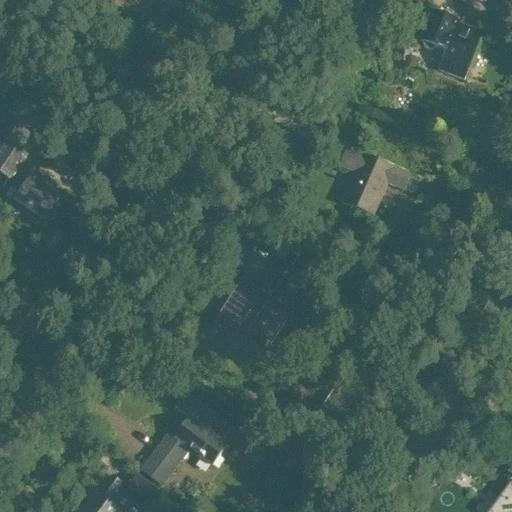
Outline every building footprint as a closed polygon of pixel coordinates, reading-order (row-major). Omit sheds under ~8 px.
[(482,34),(431,14),(420,42),(444,52),(440,61),(442,62),(438,72),(464,82),(482,34)] [(14,168),(15,168),(23,155),(14,149),(25,132),(0,115),(0,181),(1,183),(5,178),(7,179),(7,178),(14,168)] [(361,158),(360,160),(346,153),(339,168),(354,175),(339,206),(370,219),(385,186),(412,198),(418,186),(391,173),(391,172),(361,158)] [(27,177),(15,168),(14,168),(7,178),(21,187),(11,201),(26,210),(23,214),(35,221),(37,218),(40,220),(56,196),(49,191),(53,184),(42,177),(38,184),(27,177)] [(291,262),(283,274),(306,289),(314,277),(291,262)] [(268,288),(244,272),(204,333),(228,349),(239,331),(244,334),(240,340),(262,355),(295,306),(272,291),(268,298),(263,295),(268,288)] [(420,300),(412,314),(411,315),(432,327),(436,320),(441,323),(446,315),(434,308),(440,298),(407,279),(402,289),(420,300)] [(484,313),(509,326),(511,320),(511,306),(492,297),(484,313)] [(181,417),(166,436),(149,457),(171,474),(187,452),(210,469),(225,449),(218,444),(229,430),(184,396),(173,411),(181,417)] [(450,406),(443,401),(436,410),(443,416),(450,406)] [(343,490),(355,499),(367,484),(355,475),(343,490)] [(146,504),(156,491),(137,476),(127,489),(146,504)] [(122,485),(112,478),(97,496),(96,495),(82,511),(118,511),(107,504),(122,485)] [(511,511),(511,489),(507,496),(503,494),(489,511),(511,511)]
